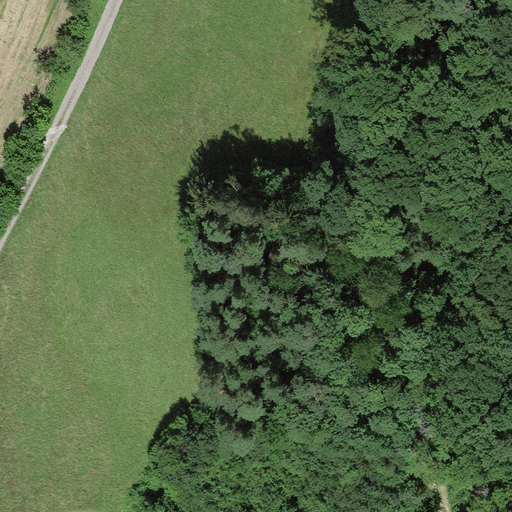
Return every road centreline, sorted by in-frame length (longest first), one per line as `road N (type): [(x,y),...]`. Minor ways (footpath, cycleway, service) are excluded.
road 1 (track): [(511,144),(491,192),(430,494),(444,511)]
road 2 (track): [(0,229),(111,0)]
